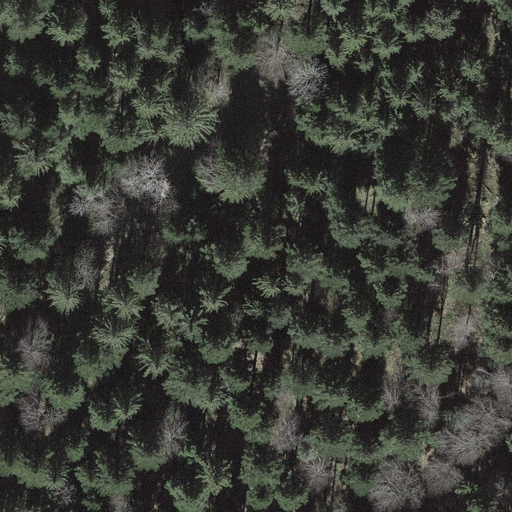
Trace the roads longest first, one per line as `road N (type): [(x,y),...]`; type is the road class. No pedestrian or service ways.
road 1 (track): [(0,406),(108,248),(345,0)]
road 2 (track): [(276,78),(345,65),(500,0)]
